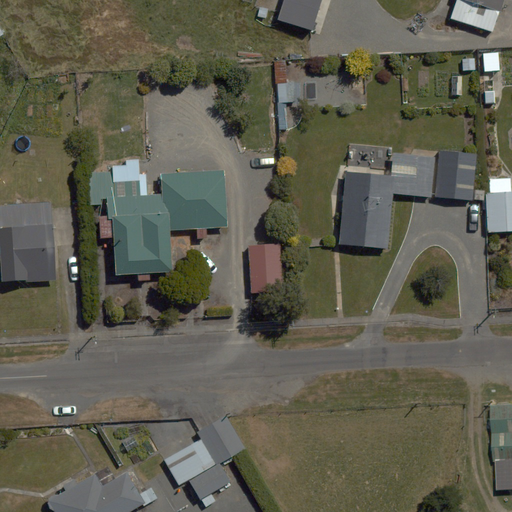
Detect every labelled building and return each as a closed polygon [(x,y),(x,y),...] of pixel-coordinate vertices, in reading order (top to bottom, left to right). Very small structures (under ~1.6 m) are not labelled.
[(491,34),(501,0),(455,0),(449,21),(491,34)] [(500,75),(500,51),(484,51),(483,74),(500,75)] [(439,156),(435,200),(475,204),(479,156),(461,155),(462,145),(440,144),(439,156)] [(434,200),(437,156),(390,152),(388,175),(342,171),(336,245),(386,249),(390,197),(434,200)] [(206,241),(206,229),(222,228),(220,172),(159,174),(160,195),(136,196),(135,167),(86,169),(87,206),(103,206),(103,217),(99,217),(100,239),(111,238),(113,278),(173,276),(171,230),(193,229),(193,242),(206,241)] [(511,232),(511,178),(486,180),(488,233),(511,232)] [(0,285),(53,283),(50,204),(0,205),(0,285)] [(281,295),(278,242),(244,244),(246,296),(281,295)] [(511,460),(511,403),(491,405),(495,461),(511,460)] [(201,441),(214,464),(243,449),(226,418),(197,434),(201,441)] [(184,481),(200,509),(213,501),(207,490),(223,481),(214,464),(201,441),(164,462),(177,485),(184,481)] [(129,511),(154,499),(145,483),(134,489),(123,469),(98,483),(92,471),(42,499),(48,511),(129,511)]
